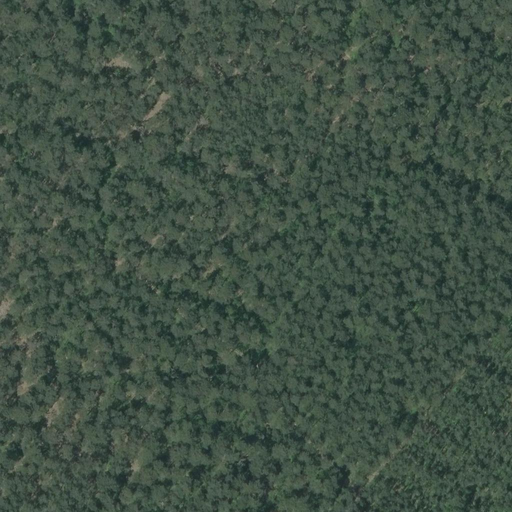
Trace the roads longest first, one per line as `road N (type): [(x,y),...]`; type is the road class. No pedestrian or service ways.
road 1 (track): [(0,178),(156,286),(378,511)]
road 2 (track): [(511,45),(296,172),(126,241),(123,259)]
road 3 (track): [(511,297),(337,511)]
road 4 (track): [(43,207),(12,327),(0,333)]
